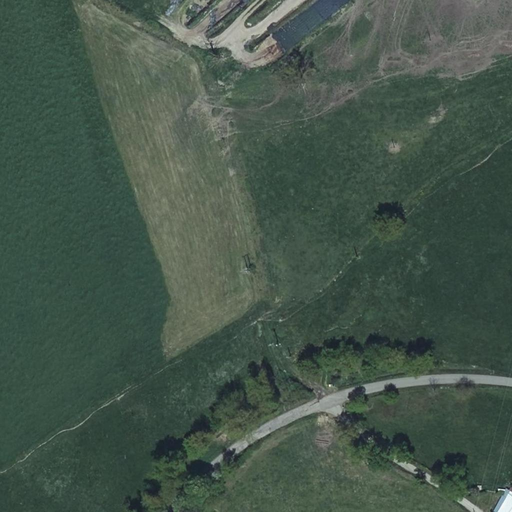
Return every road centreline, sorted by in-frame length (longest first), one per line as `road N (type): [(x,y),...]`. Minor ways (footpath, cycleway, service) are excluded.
road 1 (track): [(326,402),(277,346),(200,52),(104,0)]
road 2 (unclassified): [(511,383),(481,377),(385,384),(326,402),(200,478),(175,511)]
